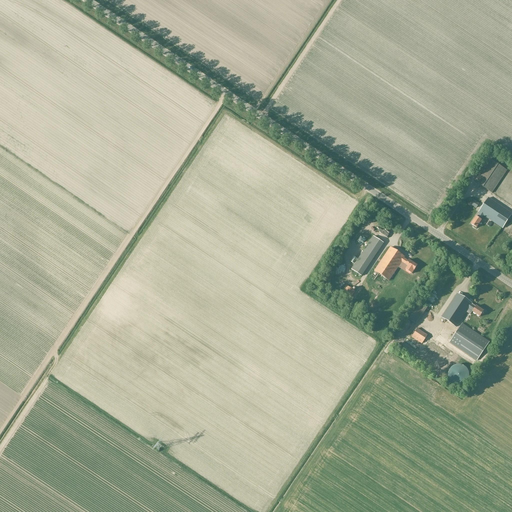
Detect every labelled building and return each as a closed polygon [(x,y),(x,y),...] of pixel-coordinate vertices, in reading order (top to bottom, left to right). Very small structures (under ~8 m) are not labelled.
[(207,109),(211,111),(216,103),(212,100),(207,109)] [(489,159),(474,181),(492,193),(507,171),(489,159)] [(476,217),(471,224),(476,228),(481,220),(480,220),(483,216),(502,228),(511,214),(488,198),(479,213),(480,213),(477,217),(476,217)] [(373,236),(351,270),(361,276),(383,243),(373,236)] [(414,271),(417,266),(408,260),(408,261),(404,258),(404,257),(390,248),(374,271),(389,281),(401,262),(405,265),(407,266),(405,270),(412,274),(414,271)] [(324,287),(333,274),(329,272),(321,284),(324,287)] [(348,302),(355,291),(346,286),(339,296),(348,302)] [(483,311),(476,306),(476,307),(472,304),(457,294),(441,318),(456,327),(469,308),(473,311),(472,312),(480,317),(483,311)] [(421,303),(409,320),(415,324),(426,307),(421,303)] [(462,324),(449,342),(477,361),(489,342),(462,324)] [(422,344),(427,336),(417,329),(412,337),(422,344)] [(447,361),(452,353),(430,338),(425,346),(447,361)] [(437,375),(444,365),(423,350),(416,360),(437,375)] [(469,376),(469,375),(469,374),(469,373),(468,372),(468,371),(467,370),(467,369),(466,368),(465,367),(464,366),(463,366),(462,366),(461,365),(460,365),(459,365),(458,365),(457,365),(456,365),(455,365),(454,366),(453,366),(452,367),(451,368),(450,369),(449,370),(449,371),(448,372),(448,373),(448,374),(448,375),(448,376),(448,377),(448,378),(448,379),(449,380),(449,381),(450,382),(451,383),(452,384),(453,385),(454,385),(455,385),(456,386),(457,386),(458,386),(459,386),(460,386),(461,386),(462,385),(463,385),(464,384),(465,384),(465,383),(466,383),(467,382),(467,381),(468,380),(468,379),(469,378),(469,377),(469,376)] [(409,377),(416,383),(419,380),(412,374),(409,377)]
